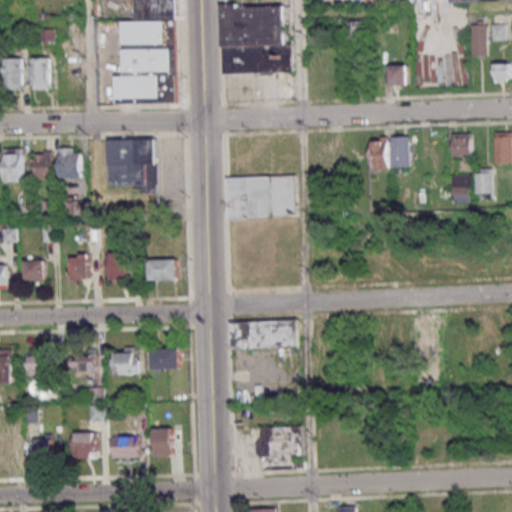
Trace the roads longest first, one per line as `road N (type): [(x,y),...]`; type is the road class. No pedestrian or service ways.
road 1 (secondary): [(213,511),(198,0)]
road 2 (residential): [(204,120),(511,107)]
road 3 (residential): [(511,290),(210,307)]
road 4 (residential): [(213,490),(511,476)]
road 5 (residential): [(0,495),(213,490)]
road 6 (residential): [(210,307),(0,313)]
road 7 (residential): [(0,123),(204,120)]
